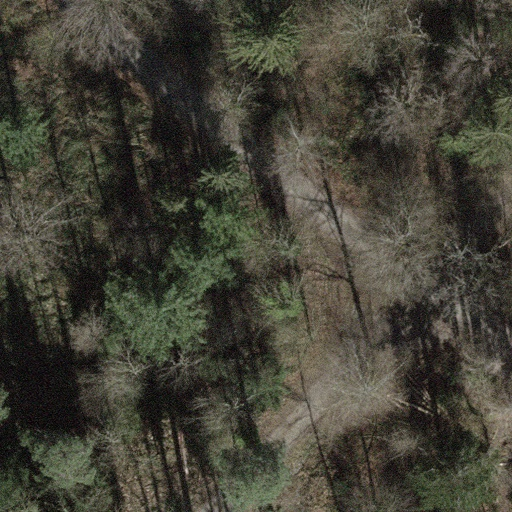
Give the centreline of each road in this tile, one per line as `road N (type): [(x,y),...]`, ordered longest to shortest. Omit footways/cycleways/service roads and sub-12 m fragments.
road 1 (track): [(74,0),(429,291),(511,344)]
road 2 (track): [(511,208),(216,511)]
